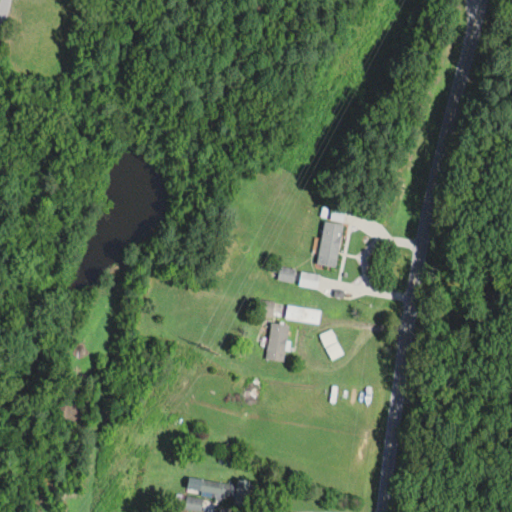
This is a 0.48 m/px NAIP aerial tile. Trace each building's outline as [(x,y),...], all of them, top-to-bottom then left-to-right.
[(335,268),(344,224),(325,220),(317,264),(335,268)] [(296,269),(280,265),(277,279),(293,283),(296,269)] [(317,290),(321,275),(301,271),(297,285),(317,290)] [(501,319),(503,291),(483,290),(481,318),(501,319)] [(272,315),(273,302),(261,300),(259,314),(272,315)] [(318,325),(321,311),(287,304),(285,318),(318,325)] [(267,359),(284,361),(288,324),(271,322),(267,359)] [(320,335),(331,359),(343,354),(332,329),(320,335)] [(237,484),(202,478),(200,494),(251,503),(255,482),(238,479),(237,484)] [(200,511),(203,499),(184,495),(181,509),(200,511)]
